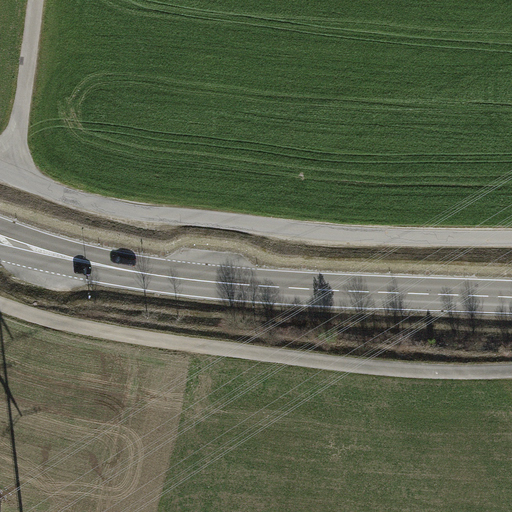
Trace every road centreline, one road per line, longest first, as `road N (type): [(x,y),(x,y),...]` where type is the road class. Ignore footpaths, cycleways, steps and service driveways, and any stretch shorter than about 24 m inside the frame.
road 1 (track): [(511,369),(446,372),(204,346),(55,321),(0,303)]
road 2 (secondary): [(511,296),(198,280),(0,238)]
road 3 (track): [(3,174),(35,0)]
